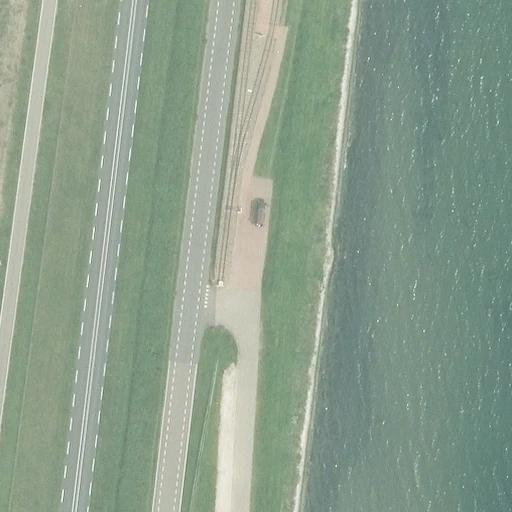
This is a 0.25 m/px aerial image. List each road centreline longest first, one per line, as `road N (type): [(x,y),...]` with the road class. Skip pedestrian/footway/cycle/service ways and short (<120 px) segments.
road 1 (primary): [(72,511),(132,0)]
road 2 (tertiary): [(163,511),(223,0)]
road 3 (primary): [(48,0),(0,360)]
